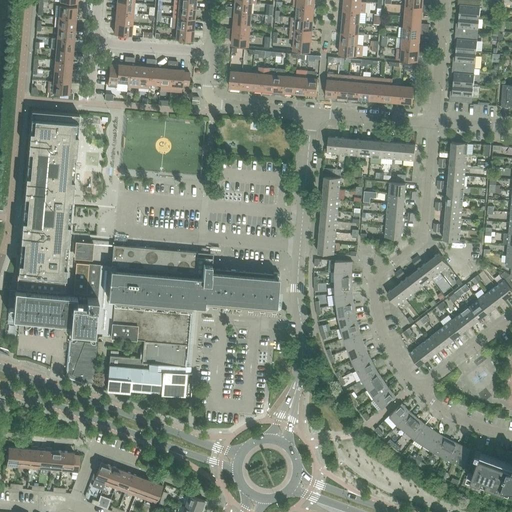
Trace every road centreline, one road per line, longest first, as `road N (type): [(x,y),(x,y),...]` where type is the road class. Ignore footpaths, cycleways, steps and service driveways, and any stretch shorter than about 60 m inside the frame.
road 1 (residential): [(426,396),(387,341),(373,280),(423,237),(432,125)]
road 2 (unclassified): [(298,381),(298,246),(310,113)]
road 3 (tertiary): [(241,456),(0,367)]
road 4 (tertiary): [(0,383),(237,469)]
road 5 (residential): [(310,113),(212,103),(215,52)]
road 6 (residential): [(432,125),(443,0)]
road 7 (residential): [(432,125),(310,113)]
road 8 (residential): [(93,43),(215,52)]
